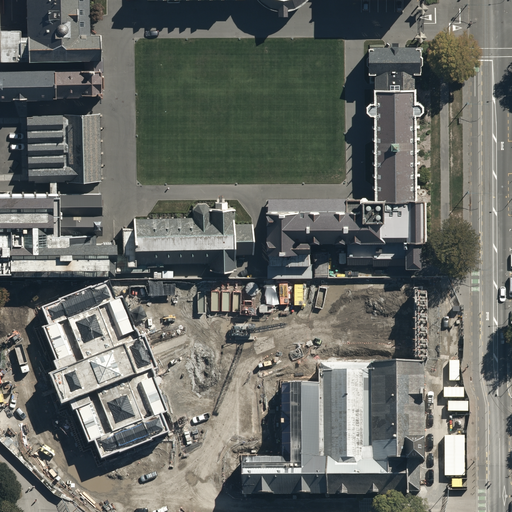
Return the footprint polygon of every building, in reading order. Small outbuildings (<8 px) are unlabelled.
[(0,30),(1,61),(29,60),(29,64),(90,63),(90,59),(101,59),(101,34),(90,35),(89,0),(27,0),(28,36),(22,36),(22,29),(0,30)] [(257,0),(258,1),(269,8),(276,10),(276,16),(286,16),(285,10),(290,10),(294,9),(303,0),(257,0)] [(377,74),(377,88),(416,88),(416,73),(421,73),(421,66),(424,64),(424,57),(422,55),(422,50),(417,50),(417,46),(375,46),(375,50),(370,50),(370,74),(377,74)] [(0,100),(103,98),(103,67),(0,69),(0,100)] [(375,198),(418,199),(417,115),(421,115),(425,111),(424,105),(421,102),(416,102),(416,88),(377,88),(376,88),(376,102),(372,102),(368,106),(368,112),(372,115),(376,115),(375,198)] [(100,114),(27,116),(28,182),(101,180),(100,114)] [(102,234),(101,194),(0,195),(0,274),(42,274),(123,273),(123,254),(116,254),(116,241),(96,242),(96,234),(102,234)] [(312,242),(358,241),(358,198),(269,198),(269,277),(313,277),(313,265),(310,265),(310,251),(312,251),(312,242)] [(426,199),(418,199),(375,198),(358,198),(358,241),(358,262),(372,261),(372,267),(422,266),(422,240),(426,240),(426,199)] [(193,217),(134,218),(134,227),(122,228),(123,254),(123,273),(150,272),(150,266),(163,266),(163,263),(210,262),(210,270),(234,269),(234,253),(252,253),(251,224),(235,224),(234,208),(228,208),(228,202),(225,202),(225,199),(217,199),(217,201),(215,202),(215,209),(211,209),(206,203),(198,204),(193,209),(193,217)] [(328,252),(316,252),(316,276),(344,276),(344,258),(329,258),(328,252)] [(95,433),(102,452),(170,426),(163,408),(169,406),(155,370),(158,368),(145,333),(141,335),(140,332),(126,296),(124,292),(116,295),(110,279),(42,305),(49,322),(41,325),(57,367),(49,370),(61,401),(70,397),(73,405),(77,404),(90,435),(95,433)] [(429,458),(426,359),(426,290),(416,290),(415,359),(388,388),(318,360),(318,381),(281,382),(281,455),(240,455),(240,500),(411,498),(411,493),(422,493),(421,474),(421,459),(429,458)]
